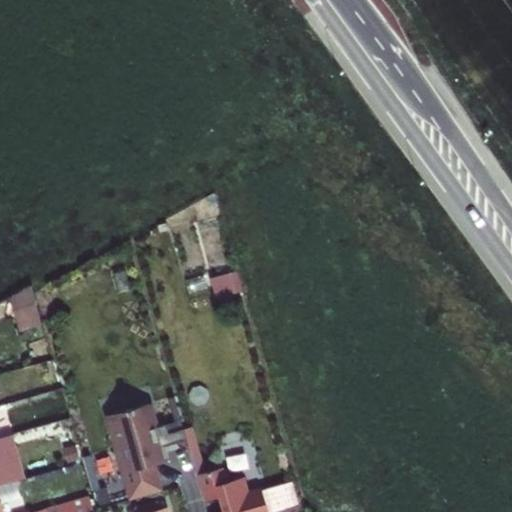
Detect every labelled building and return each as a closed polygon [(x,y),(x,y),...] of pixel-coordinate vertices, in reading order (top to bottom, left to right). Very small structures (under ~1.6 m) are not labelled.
[(231,272),(211,278),(216,297),(236,291),(231,272)] [(6,295),(20,332),(44,323),(30,287),(6,295)] [(153,403),(112,414),(121,446),(118,447),(133,499),(163,491),(160,480),(155,464),(172,459),(168,445),(190,439),(188,428),(172,433),(169,424),(160,426),(153,403)] [(15,435),(0,439),(0,484),(12,481),(3,449),(17,445),(15,435)] [(27,477),(17,445),(3,449),(12,481),(27,477)] [(271,511),(272,511),(265,490),(252,494),(247,477),(230,482),(229,481),(225,467),(201,475),(208,501),(225,496),(229,511),(271,511)] [(293,482),(265,490),(272,511),(299,503),(293,482)]
